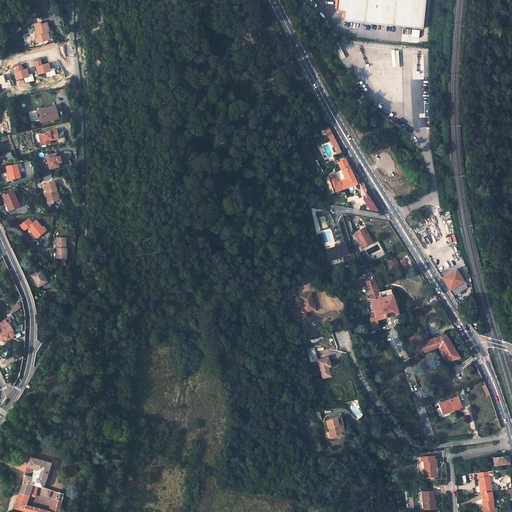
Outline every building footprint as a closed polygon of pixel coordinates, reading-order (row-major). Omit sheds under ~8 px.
[(337,0),(336,12),(343,12),(342,21),(422,30),(425,0),(337,0)] [(49,37),(49,35),(46,33),(46,31),(47,30),(49,30),(47,22),(41,24),(40,23),(35,24),(37,33),(35,34),(37,43),(43,41),(42,39),(49,37)] [(418,62),(424,62),(424,64),(424,70),(424,80),(428,80),(428,54),(418,54),(418,62)] [(425,101),(424,80),(424,70),(424,64),(424,62),(418,62),(418,70),(418,79),(413,79),(413,101),(425,101)] [(56,111),(55,106),(40,110),(44,122),(56,119),(55,112),(56,111)] [(330,125),(324,127),(335,154),(340,153),(330,125)] [(46,142),(46,144),(51,143),(50,140),(49,139),(52,138),(53,140),(59,138),(57,130),(49,131),(50,132),(39,135),(41,143),(46,142)] [(12,160),(10,152),(0,154),(0,155),(2,162),(12,160)] [(57,157),(56,155),(48,157),(49,161),(47,161),(49,169),(60,166),(59,163),(61,162),(62,161),(61,156),(57,157)] [(349,167),(345,158),(337,161),(345,179),(337,182),(334,173),(327,176),(333,192),(357,183),(349,167)] [(20,177),(16,164),(6,166),(9,180),(20,177)] [(56,189),(54,181),(44,184),(46,192),(44,193),(47,204),(53,202),(53,201),(57,200),(54,190),(56,189)] [(19,206),(13,191),(3,195),(6,203),(7,202),(10,210),(19,206)] [(42,227),(36,220),(32,223),(29,219),(20,226),(24,230),(27,227),(36,238),(46,230),(43,226),(42,227)] [(354,233),(361,247),(372,242),(367,233),(366,234),(363,228),(354,233)] [(66,248),(65,248),(63,248),(64,238),(56,237),(56,258),(66,258),(66,248)] [(347,256),(345,246),(335,248),(335,249),(336,251),(331,252),(331,250),(325,251),(327,262),(333,261),(333,259),(337,258),(347,256)] [(457,271),(465,284),(466,282),(461,269),(457,271)] [(46,281),(40,270),(31,275),(38,286),(46,281)] [(465,284),(457,271),(443,280),(454,297),(468,289),(465,284)] [(379,292),(375,282),(365,286),(371,301),(374,311),(372,312),(373,313),(370,314),(371,317),(370,318),(372,324),(377,323),(377,320),(398,313),(390,289),(379,292)] [(315,309),(310,293),(300,296),(305,312),(315,309)] [(16,302),(10,307),(13,311),(19,307),(16,302)] [(9,320),(8,317),(0,322),(2,325),(0,326),(0,333),(2,337),(0,337),(0,338),(1,341),(5,340),(5,341),(14,336),(12,332),(13,331),(8,322),(9,322),(8,321),(9,320)] [(459,357),(445,334),(421,342),(424,352),(439,346),(446,360),(459,357)] [(318,360),(315,353),(308,355),(311,362),(317,360),(323,378),(330,376),(328,369),(327,369),(326,367),(330,366),(327,357),(318,360)] [(447,400),(439,403),(443,412),(451,409),(451,410),(461,406),(458,398),(448,401),(447,400)] [(342,425),(340,416),(325,420),(330,437),(331,437),(341,434),(339,425),(342,425)] [(331,437),(332,439),(345,436),(342,425),(339,425),(341,434),(331,437)] [(507,455),(493,457),(494,464),(509,463),(508,460),(507,455)] [(433,456),(421,457),(421,461),(424,461),(425,477),(433,476),(433,473),(435,473),(433,460),(433,456)] [(24,475),(13,511),(21,511),(22,510),(28,511),(58,511),(63,493),(57,492),(54,490),(51,498),(55,499),(52,511),(26,504),(29,495),(32,484),(38,486),(43,487),(40,494),(48,497),(51,490),(43,487),(51,462),(30,457),(27,467),(34,469),(32,477),(24,475)] [(491,491),(489,475),(487,476),(486,470),(478,472),(479,477),(478,477),(479,485),(481,485),(482,492),(491,491)] [(32,484),(29,495),(35,497),(38,486),(32,484)] [(432,490),(422,491),(423,509),(433,508),(432,500),(433,500),(432,490)] [(483,501),(485,509),(493,508),(491,491),(482,492),(483,501)]
